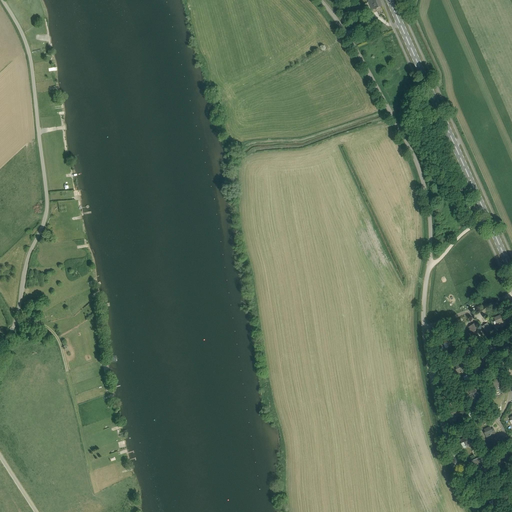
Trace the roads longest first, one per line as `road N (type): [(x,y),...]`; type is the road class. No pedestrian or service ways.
road 1 (unclassified): [(474,511),(429,368),(430,229),(420,174),(349,36),(321,0)]
road 2 (unclassified): [(0,354),(48,214),(28,44),(3,0)]
road 3 (primary): [(511,272),(389,0)]
road 4 (unknown): [(14,320),(42,321),(54,335),(90,466)]
